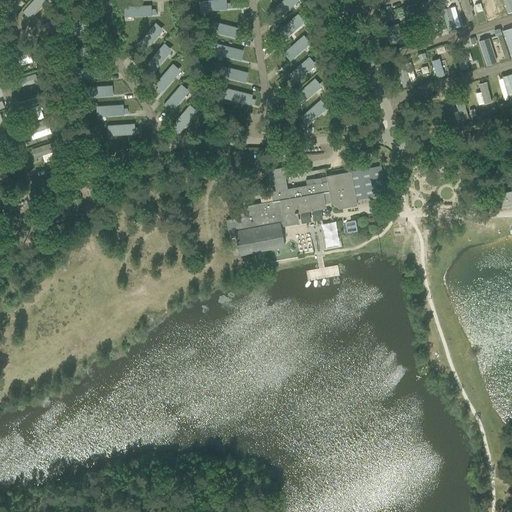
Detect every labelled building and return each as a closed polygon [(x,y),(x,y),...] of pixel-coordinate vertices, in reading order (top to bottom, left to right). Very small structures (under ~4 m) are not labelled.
[(25,14),(22,17),(26,21),(29,18),(30,18),(46,0),(32,0),(22,11),(25,14)] [(225,0),(206,0),(199,1),(199,11),(226,9),(226,8),(230,7),(230,3),(226,3),(225,0)] [(282,0),(271,10),(278,18),(297,0),(282,0)] [(471,10),(469,5),(467,0),(459,0),(466,21),(473,18),(471,10)] [(511,0),(502,0),(508,14),(511,12),(511,0)] [(151,5),(123,6),(124,16),(151,15),(151,14),(155,14),(155,9),(151,9),(151,5)] [(456,28),(450,7),(441,10),(447,30),(456,28)] [(434,33),(429,17),(428,12),(421,14),(427,35),(434,33)] [(297,13),(277,31),(280,34),(277,37),(281,40),(283,38),(284,39),(304,21),(297,13)] [(86,18),(60,28),(63,34),(64,37),(90,28),(86,18)] [(212,21),(209,31),(236,37),(238,28),(212,21)] [(155,23),(137,43),(141,46),(138,48),(142,52),(145,49),(163,29),(155,23)] [(402,38),(399,29),(398,23),(385,27),(390,44),(402,40),(402,38)] [(511,27),(502,30),(511,57),(511,56),(511,27)] [(303,35),(283,53),(290,60),(310,42),(303,35)] [(488,37),(478,40),(486,65),(496,61),(488,37)] [(164,43),(146,63),(149,66),(147,69),(151,72),(153,70),(154,70),(171,49),(164,43)] [(217,43),(214,53),(240,60),(243,50),(217,43)] [(460,45),(453,47),(460,69),(467,67),(460,45)] [(89,47),(62,49),(62,59),(89,57),(89,56),(93,56),(93,51),(89,51),(89,47)] [(28,48),(6,55),(8,63),(18,60),(20,66),(32,61),(30,56),(31,55),(28,48)] [(291,77),(288,80),(291,84),(294,81),(295,82),(315,64),(309,57),(288,74),(291,77)] [(444,76),(438,58),(431,60),(437,78),(444,76)] [(409,82),(404,64),(403,62),(396,65),(403,88),(410,85),(409,82)] [(172,63),(155,84),(158,87),(155,89),(159,93),(162,90),(162,91),(180,70),(172,63)] [(221,65),(219,75),(245,82),(248,72),(221,65)] [(100,66),(72,68),(72,78),(101,76),(101,75),(105,75),(104,70),(100,70),(100,66)] [(35,73),(13,80),(15,88),(37,81),(35,73)] [(511,99),(511,73),(502,76),(503,78),(509,99),(509,101),(511,99)] [(314,78),(294,96),(301,103),(321,86),(314,78)] [(480,92),(475,93),(478,104),(483,103),(484,104),(492,101),(486,81),(478,84),(480,92)] [(181,84),(163,105),(171,111),(188,90),(181,84)] [(112,85),(85,87),(85,97),(112,95),(112,85)] [(226,88),(223,98),(249,104),(252,94),(226,88)] [(468,117),(460,91),(452,94),(457,110),(460,119),(460,120),(468,117)] [(39,96),(19,102),(21,110),(22,110),(41,104),(39,96)] [(320,99),(300,117),(306,125),(327,107),(320,99)] [(123,104),(96,106),(96,116),(123,114),(123,113),(127,113),(127,108),(123,108),(123,104)] [(189,104),(172,125),(175,128),(172,131),(176,134),(179,131),(197,111),(189,104)] [(474,108),(467,110),(469,117),(476,116),(474,108)] [(47,119),(25,126),(28,135),(30,134),(32,139),(51,133),(49,127),(50,127),(47,119)] [(134,123),(107,125),(107,135),(135,133),(139,132),(138,127),(134,127),(134,123)] [(54,141),(31,149),(34,158),(43,155),(42,156),(44,161),(45,161),(59,157),(56,150),(57,150),(54,141)] [(10,155),(0,159),(0,168),(13,163),(10,155)] [(325,203),(330,202),(339,208),(357,204),(350,171),(326,175),(327,181),(287,188),(284,176),(301,173),(299,164),(267,170),(269,179),(273,179),(275,190),(270,191),(271,194),(260,197),(261,203),(242,206),(243,208),(240,209),(241,211),(234,212),(235,218),(226,220),(229,237),(235,236),(239,254),(284,246),(281,226),(299,223),(297,213),(326,208),(325,203)] [(511,191),(499,193),(502,205),(511,203),(511,191)] [(177,219),(181,232),(195,228),(191,215),(177,219)] [(329,220),(319,221),(320,232),(330,231),(329,220)] [(347,232),(356,231),(354,220),(345,222),(347,232)] [(325,245),(333,245),(333,237),(325,237),(325,245)] [(160,256),(164,267),(173,264),(169,253),(160,256)]
